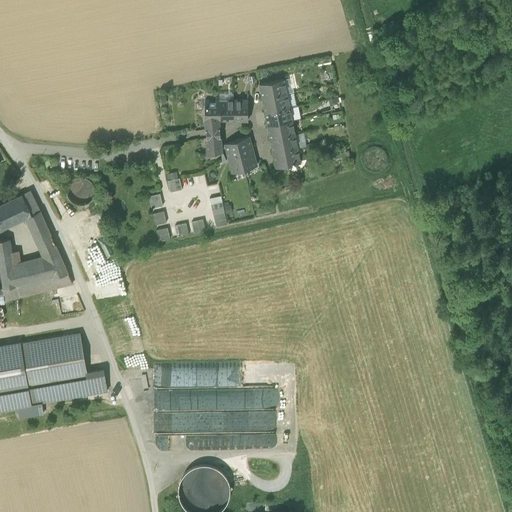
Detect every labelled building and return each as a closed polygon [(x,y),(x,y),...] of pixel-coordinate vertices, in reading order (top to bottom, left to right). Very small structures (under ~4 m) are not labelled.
[(284,79),(289,107),(296,106),(290,77),(284,79)] [(259,84),(276,167),(299,163),(300,162),(297,148),(295,134),(292,121),(289,107),(284,79),(259,84)] [(205,100),(205,119),(219,120),(248,120),(248,116),(248,100),(234,100),(219,100),(205,100)] [(298,106),(296,106),(289,107),(292,121),(301,119),(298,106)] [(205,119),(206,130),(220,128),(219,120),(205,119)] [(206,130),(206,137),(220,136),(220,128),(206,130)] [(304,133),(295,134),(297,148),(306,146),(304,133)] [(221,148),(220,136),(206,137),(208,155),(221,152),(221,148)] [(225,144),(233,173),(256,166),(249,136),(225,144)] [(349,157),(347,151),(333,153),(334,159),(349,157)] [(166,173),(168,180),(178,178),(176,171),(166,173)] [(94,193),(94,186),(90,180),(83,177),(75,177),(69,181),(66,188),(67,196),(71,202),(78,205),(85,204),(91,200),(94,193)] [(168,180),(170,192),(182,189),(179,178),(178,178),(168,180)] [(0,230),(27,217),(40,210),(30,190),(0,204),(0,230)] [(149,196),(151,208),(163,206),(160,193),(149,196)] [(209,198),(212,210),(223,207),(221,196),(209,198)] [(232,212),(230,204),(224,206),(226,214),(232,212)] [(29,222),(38,243),(52,236),(51,235),(40,210),(27,217),(29,222)] [(152,213),(155,225),(166,222),(164,211),(152,213)] [(213,215),(216,227),(227,224),(224,212),(213,215)] [(191,222),(194,233),(206,230),(203,219),(191,222)] [(175,226),(177,237),(189,234),(186,223),(175,226)] [(156,230),(159,241),(170,239),(167,227),(156,230)] [(107,278),(92,228),(81,232),(83,237),(82,238),(95,282),(107,278)] [(38,243),(41,250),(55,243),(52,236),(38,243)] [(11,252),(11,251),(0,252),(0,295),(5,295),(6,301),(43,291),(72,284),(73,284),(55,245),(55,244),(55,243),(41,250),(44,257),(20,263),(19,250),(11,252)] [(100,285),(104,297),(113,294),(108,281),(100,285)] [(41,402),(90,393),(87,372),(80,333),(21,344),(31,404),(41,402)] [(31,404),(21,344),(20,343),(0,346),(0,409),(17,406),(31,404)] [(103,369),(87,372),(90,393),(90,394),(107,391),(103,369)] [(19,417),(43,412),(41,402),(31,404),(17,406),(19,417)] [(161,452),(250,449),(250,434),(165,437),(165,442),(160,442),(161,452)] [(180,501),(186,509),(191,511),(216,511),(223,507),(229,498),(230,488),(228,478),(222,470),(213,465),(203,463),(193,466),(184,472),(179,481),(178,491),(180,501)]
